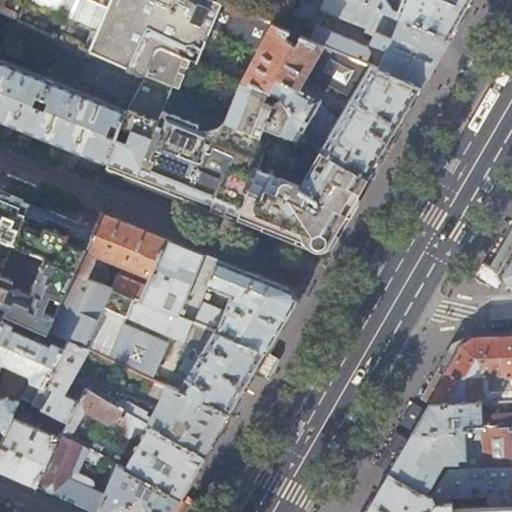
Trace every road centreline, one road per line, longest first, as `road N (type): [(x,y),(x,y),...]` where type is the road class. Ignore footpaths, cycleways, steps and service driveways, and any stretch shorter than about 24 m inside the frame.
road 1 (primary): [(276,511),(393,309)]
road 2 (primary): [(393,309),(511,108)]
